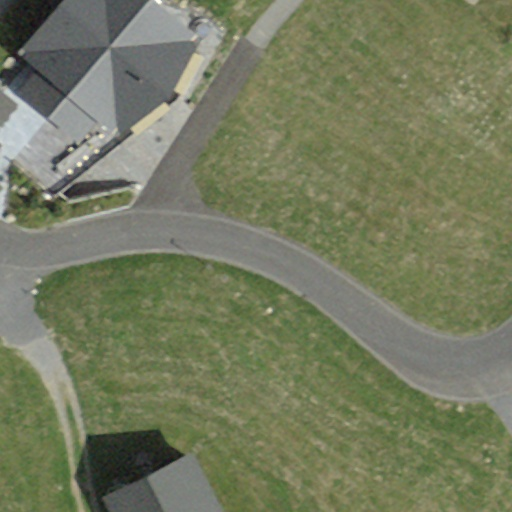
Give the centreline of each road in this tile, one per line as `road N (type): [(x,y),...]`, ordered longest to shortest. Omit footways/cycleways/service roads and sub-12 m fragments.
road 1 (unclassified): [(511,335),(485,348),(447,348),(277,250),(218,232),(0,245)]
road 2 (track): [(94,511),(43,297),(11,247)]
road 3 (track): [(288,0),(257,48),(185,230)]
